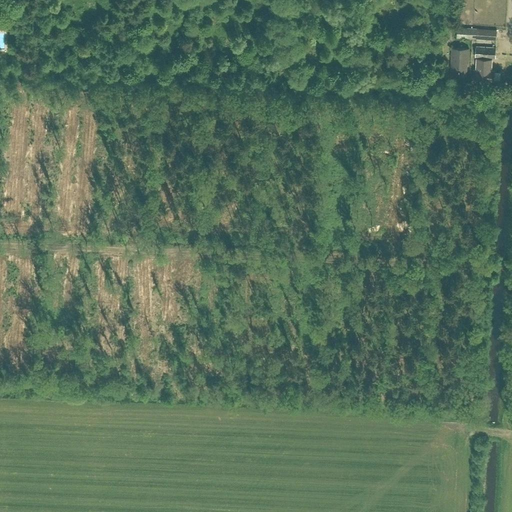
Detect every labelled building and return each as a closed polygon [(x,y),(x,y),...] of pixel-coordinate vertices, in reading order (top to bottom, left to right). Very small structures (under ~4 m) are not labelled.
[(457,38),(496,40),(497,29),(457,27),(457,38)] [(429,50),(441,51),(441,35),(430,35),(429,50)] [(475,57),(495,58),(496,46),(476,45),(475,57)] [(467,62),(468,62),(469,48),(452,48),(450,77),(466,78),(467,62)] [(476,58),(476,69),(474,69),(474,79),(494,80),(495,70),(491,70),(492,59),(476,58)]
